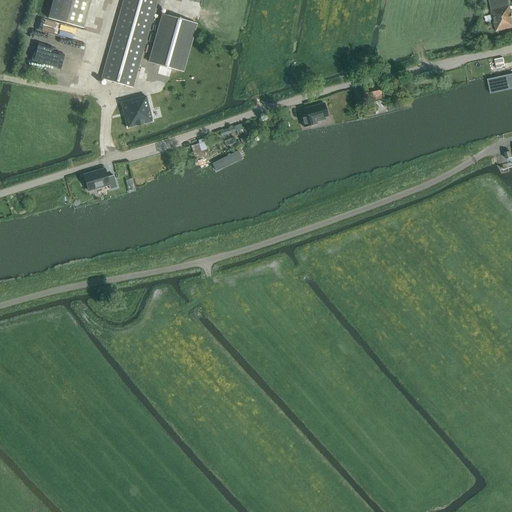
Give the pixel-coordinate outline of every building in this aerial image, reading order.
[(91,0),(53,0),(48,19),(83,29),(91,0)] [(124,0),(102,79),(132,88),(157,0),(124,0)] [(511,28),(511,15),(508,0),(502,0),(490,3),(497,32),(511,28)] [(196,24),(164,15),(150,63),(182,72),(196,24)] [(37,46),(46,46),(46,34),(36,34),(37,46)] [(35,50),(34,64),(49,65),(49,51),(35,50)] [(502,67),(505,66),(503,58),(495,60),(497,69),(502,68),(502,67)] [(143,66),(140,78),(145,79),(152,80),(153,74),(159,76),(161,71),(143,66)] [(511,74),(506,76),(488,80),(490,89),(511,84),(511,74)] [(375,102),(385,100),(382,86),(366,90),(371,113),(377,112),(375,104),(375,102)] [(169,94),(151,98),(153,104),(170,100),(169,94)] [(145,100),(121,106),(126,127),(150,121),(145,100)] [(308,114),(302,116),(305,126),(318,123),(318,122),(327,119),(326,116),(329,115),(325,103),(306,108),(308,114)] [(357,106),(360,118),(367,117),(364,105),(357,106)] [(241,124),(234,126),(236,132),(238,135),(244,133),(241,124)] [(234,126),(220,132),(221,137),(236,132),(234,126)] [(246,136),(240,138),(243,146),(248,143),(246,136)] [(253,143),(216,162),(221,171),(257,152),(253,143)] [(199,144),(198,144),(191,146),(196,162),(204,159),(199,144)] [(109,185),(110,187),(110,190),(118,188),(114,176),(108,178),(105,169),(84,175),(89,191),(109,185)]
